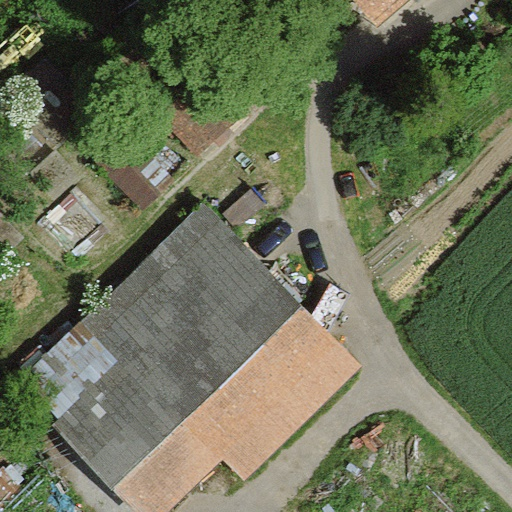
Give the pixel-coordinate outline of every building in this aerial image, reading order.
[(401,0),(371,0),(384,15),(401,0)] [(245,115),(286,78),(235,21),(194,58),(245,115)] [(145,96),(178,66),(139,24),(106,54),(145,96)] [(245,115),(194,58),(150,98),(200,154),(245,115)] [(104,112),(77,83),(48,110),(76,139),(104,112)] [(129,134),(100,160),(144,208),(173,182),(129,134)] [(248,475),(360,367),(207,207),(27,379),(154,511),(166,511),(227,454),(248,475)] [(0,225),(8,218),(0,208),(0,225)]
